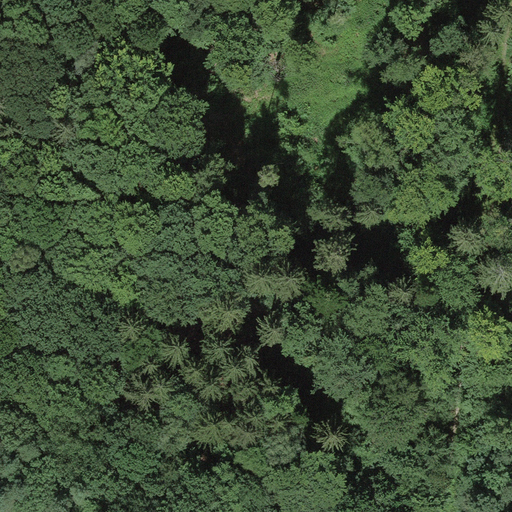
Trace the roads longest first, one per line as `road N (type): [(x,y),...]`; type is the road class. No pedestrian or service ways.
road 1 (track): [(511,25),(468,303)]
road 2 (track): [(435,511),(468,303)]
